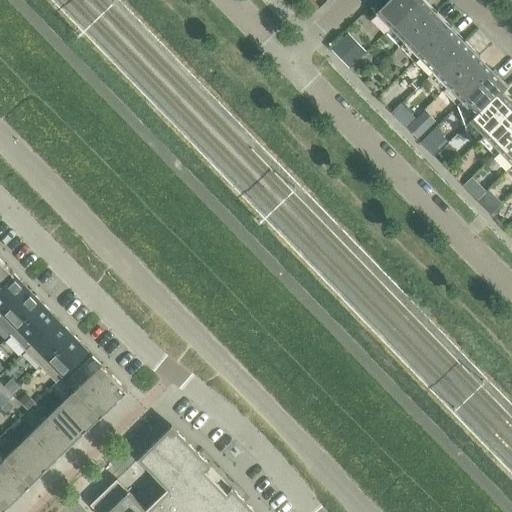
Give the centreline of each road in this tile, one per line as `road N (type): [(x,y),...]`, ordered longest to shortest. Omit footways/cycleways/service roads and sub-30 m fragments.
road 1 (residential): [(313,511),(0,194)]
road 2 (residential): [(290,61),(511,289)]
